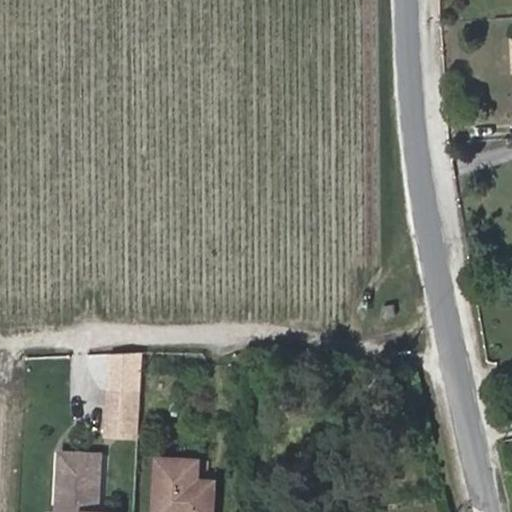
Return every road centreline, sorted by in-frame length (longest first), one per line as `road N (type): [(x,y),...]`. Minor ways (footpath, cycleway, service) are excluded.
road 1 (secondary): [(488,511),(415,147),(406,0)]
road 2 (track): [(0,339),(250,338),(454,360)]
